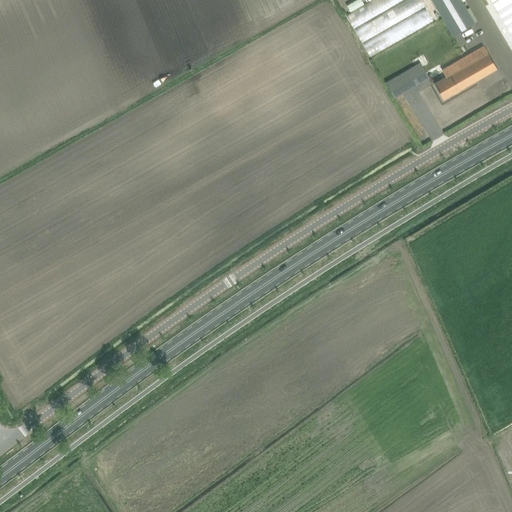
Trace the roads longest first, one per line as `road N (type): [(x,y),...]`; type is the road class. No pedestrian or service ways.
road 1 (primary): [(0,477),(260,287),(511,134)]
road 2 (unclassified): [(511,110),(229,280),(4,446)]
